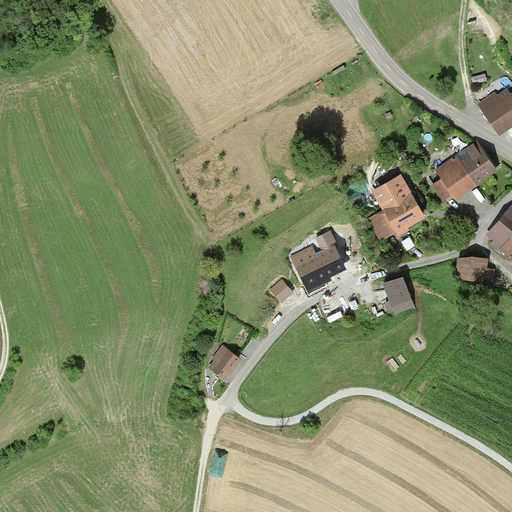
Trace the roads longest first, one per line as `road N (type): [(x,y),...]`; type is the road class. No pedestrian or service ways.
road 1 (track): [(511,469),(381,394),(344,392),(275,425),(226,397),(212,415),(196,511)]
road 2 (residential): [(477,237),(463,249),(318,296),(287,318),(226,397)]
road 3 (tertiary): [(340,0),(405,84),(511,153)]
road 4 (track): [(464,0),(464,123)]
